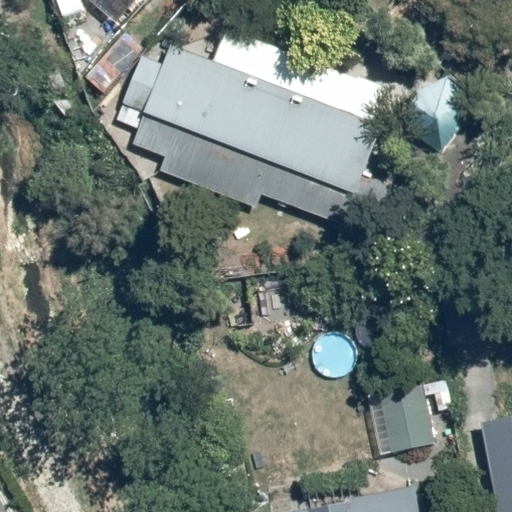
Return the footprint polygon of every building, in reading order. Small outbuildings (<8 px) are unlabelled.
[(349,127),(138,46),(131,64),(109,55),(83,122),(108,132),(103,145),(139,159),(135,170),(222,203),(227,190),(341,234),(363,177),(334,166),(349,127)] [(470,77),(409,91),(417,129),(478,116),(470,77)] [(421,384),(366,393),(378,462),(433,452),(421,384)] [(511,511),(511,413),(452,423),(465,511),(511,511)] [(403,511),(397,469),(233,495),(235,511),(403,511)]
